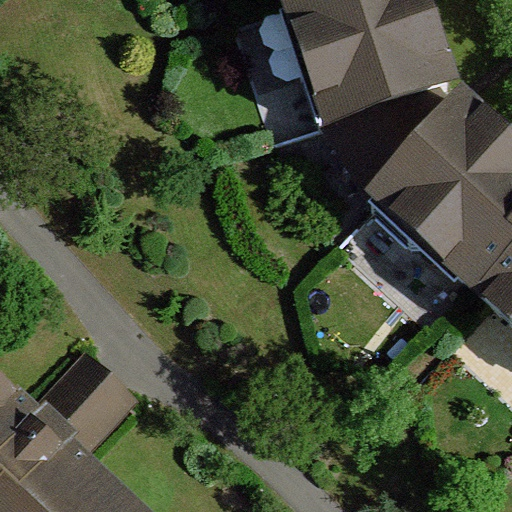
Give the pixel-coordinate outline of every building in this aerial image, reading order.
[(351,135),(334,141),(382,217),(397,202),(438,241),(424,255),(511,335),(511,168),(467,126),(454,140),(435,108),(451,103),(418,3),(416,0),(286,0),(315,89),(335,83),(351,135)] [(322,145),(334,141),(351,135),(335,83),(315,89),(305,92),(322,145)] [(397,202),(382,217),(374,225),(415,264),(424,255),(438,241),(397,202)] [(80,364),(20,426),(72,474),(129,410),(80,364)] [(0,406),(0,511),(112,511),(72,474),(20,426),(0,406)]
